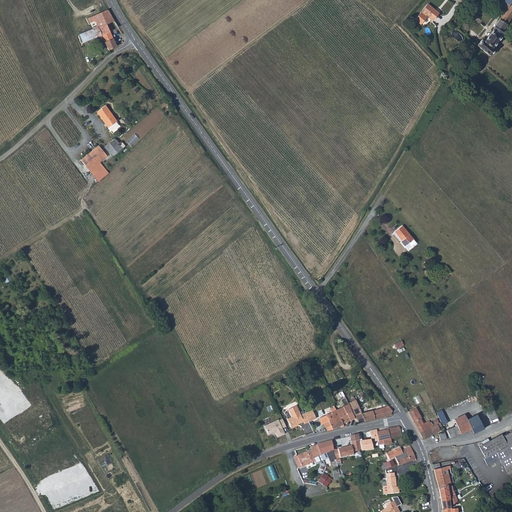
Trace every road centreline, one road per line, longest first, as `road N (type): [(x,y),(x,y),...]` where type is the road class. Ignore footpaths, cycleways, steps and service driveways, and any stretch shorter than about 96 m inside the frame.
road 1 (tertiary): [(404,418),(134,40)]
road 2 (tertiary): [(172,511),(241,465),(404,418)]
road 3 (unclassified): [(134,40),(0,160)]
